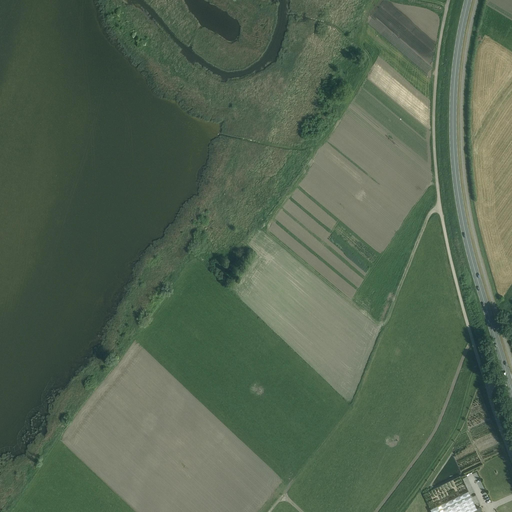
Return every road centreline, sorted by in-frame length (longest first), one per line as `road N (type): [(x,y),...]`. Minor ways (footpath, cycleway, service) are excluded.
road 1 (unclassified): [(486,385),(439,206),(433,102),(447,0)]
road 2 (primary): [(508,379),(456,181),(455,68),(468,0)]
road 3 (track): [(439,206),(427,216),(355,397),(282,494)]
